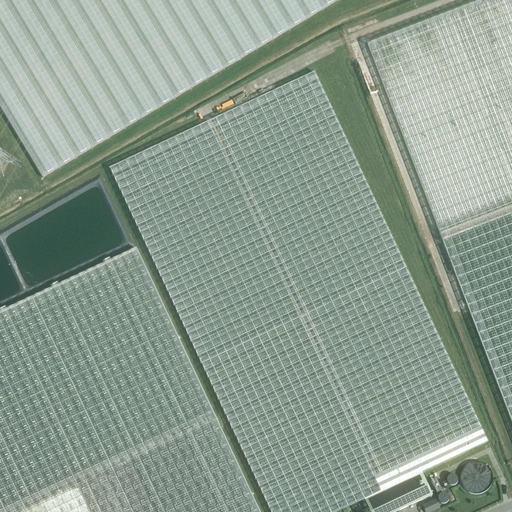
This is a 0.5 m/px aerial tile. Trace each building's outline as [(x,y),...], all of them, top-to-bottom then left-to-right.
[(0,0),(0,102),(45,178),(339,0),(0,0)] [(511,0),(485,0),(367,45),(443,243),(511,423),(511,0)] [(488,442),(315,73),(110,168),(270,511),(338,511),(365,500),(370,511),(396,511),(432,495),(422,473),(488,442)] [(260,511),(137,249),(0,313),(0,511),(260,511)] [(492,479),(492,476),(491,473),(490,471),(488,469),(486,466),(482,465),(479,464),(477,463),(474,464),(471,464),(468,466),(465,468),(464,470),(462,473),(461,476),(461,479),(461,482),(462,485),(463,488),(465,490),(467,492),(470,494),(472,494),(475,495),(479,495),(481,494),(484,493),(486,491),(489,489),(491,486),(492,483),(492,479)] [(431,480),(437,493),(442,491),(437,478),(431,480)]
